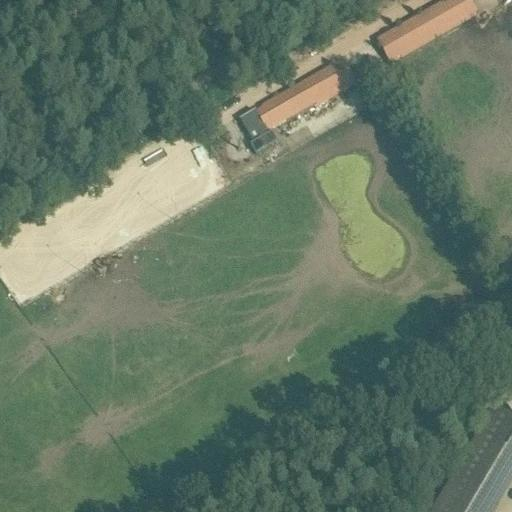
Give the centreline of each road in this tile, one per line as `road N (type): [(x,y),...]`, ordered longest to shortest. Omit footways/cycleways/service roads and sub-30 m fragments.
road 1 (track): [(337,0),(127,134),(84,151),(0,212)]
road 2 (track): [(222,511),(511,350)]
